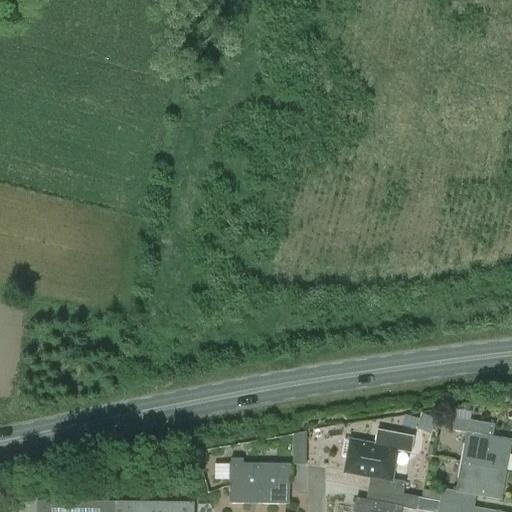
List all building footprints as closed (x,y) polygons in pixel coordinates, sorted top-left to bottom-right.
[(416,436),(421,420),(389,412),(385,427),(416,436)] [(425,413),(420,428),(432,432),(438,418),(425,413)] [(467,434),(461,463),(507,471),(511,444),(511,442),(487,438),(490,425),(455,419),(454,432),(467,434)] [(406,484),(392,481),(397,450),(411,453),(414,437),(377,430),(374,447),(351,443),(344,441),(340,458),(348,459),(345,473),(370,478),(368,489),(384,492),(404,496),(406,484)] [(306,466),(306,433),(293,436),(293,466),(306,466)] [(229,505),(287,505),(290,505),(290,466),(243,465),(243,460),(231,460),(231,464),(230,464),(229,505)] [(502,501),(507,471),(461,463),(455,492),(443,490),(441,502),(462,506),(474,509),(477,496),(502,501)] [(358,499),(355,511),(402,511),(403,509),(417,511),(420,499),(404,496),(384,492),(382,504),(358,499)] [(36,511),(114,511),(115,503),(36,502),(36,511)] [(194,511),(195,504),(115,503),(114,511),(194,511)]
